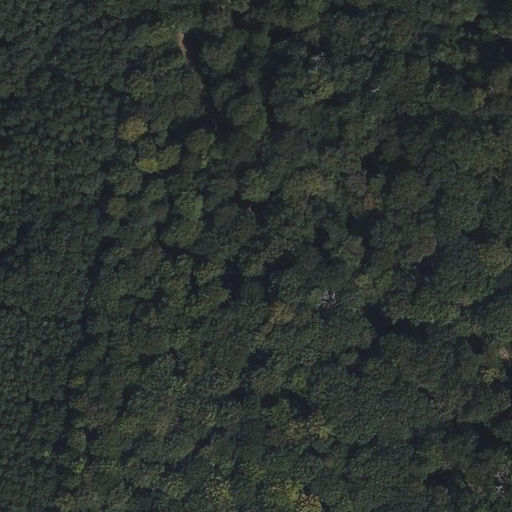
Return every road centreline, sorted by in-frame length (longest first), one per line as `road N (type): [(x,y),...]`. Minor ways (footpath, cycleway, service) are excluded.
road 1 (track): [(365,511),(167,0)]
road 2 (track): [(139,0),(52,511)]
road 3 (unknown): [(339,0),(511,46)]
road 4 (track): [(0,123),(104,0)]
